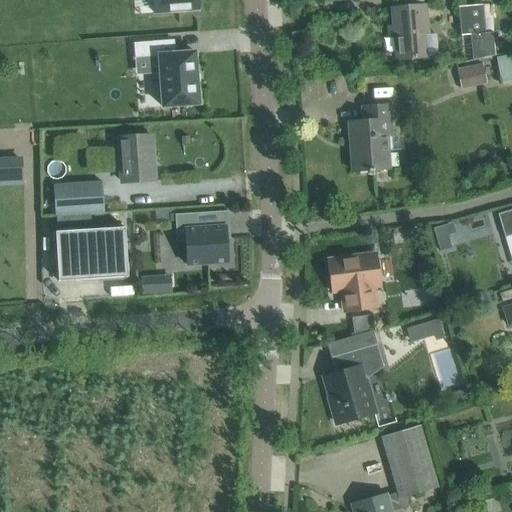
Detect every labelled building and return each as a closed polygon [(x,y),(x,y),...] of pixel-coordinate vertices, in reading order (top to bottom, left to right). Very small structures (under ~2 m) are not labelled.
[(152,0),(153,13),(199,10),(198,0),(152,0)] [(428,34),(427,24),(432,23),(431,14),(426,14),(426,5),(392,8),(396,60),(426,58),(424,34),(428,34)] [(482,6),(458,8),(461,36),(470,35),(473,60),(494,56),(492,33),(485,34),(482,6)] [(200,104),(196,52),(177,54),(176,40),(135,44),(136,59),(160,57),(164,107),(200,104)] [(505,86),(511,86),(511,60),(503,61),(505,86)] [(487,83),(483,63),(458,69),(462,88),(487,83)] [(386,135),(391,134),(389,106),(362,108),(363,122),(348,123),(350,145),(355,145),(357,170),(352,171),(352,172),(368,170),(368,172),(373,172),(373,170),(388,169),(386,135)] [(154,181),(151,136),(119,138),(122,183),(154,181)] [(21,157),(0,157),(0,187),(23,186),(21,157)] [(104,213),(102,182),(54,185),(56,216),(104,213)] [(502,230),(511,227),(511,209),(497,214),(502,230)] [(223,212),(174,215),(176,238),(176,243),(186,242),(187,266),(188,266),(227,263),(223,212)] [(124,228),(55,232),(58,281),(127,277),(124,228)] [(380,286),(378,274),(375,254),(327,261),(331,292),(341,291),(344,312),(375,308),(373,287),(380,286)] [(511,290),(500,294),(502,302),(511,299),(511,290)] [(511,305),(503,308),(508,326),(511,324),(511,305)] [(445,324),(437,327),(429,329),(427,325),(418,327),(420,332),(405,336),(408,344),(440,335),(441,337),(448,335),(445,324)] [(374,414),(367,391),(369,389),(364,370),(369,368),(374,374),(383,368),(376,345),(330,358),(335,373),(323,377),(332,408),(330,412),(333,421),(337,423),(337,425),(374,414)] [(387,379),(377,378),(376,401),(386,402),(387,379)] [(466,399),(463,390),(452,394),(455,403),(466,399)] [(393,511),(412,507),(409,495),(437,487),(419,426),(381,437),(397,493),(386,496),(385,495),(352,505),(353,511),(393,511)]
